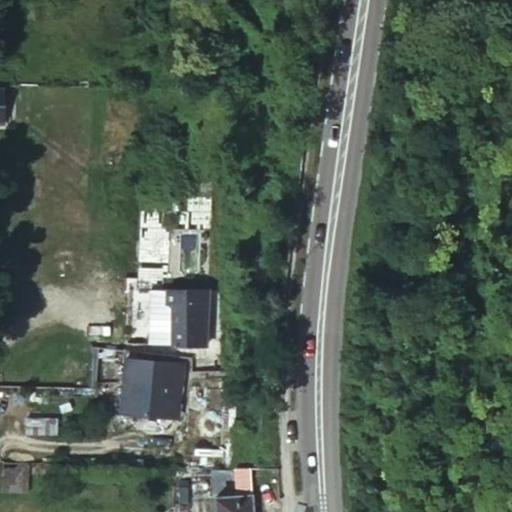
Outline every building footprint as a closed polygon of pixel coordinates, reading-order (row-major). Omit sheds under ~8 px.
[(214,296),(174,298),(168,298),(170,352),(216,351),(214,296)] [(191,368),(130,366),(128,423),(189,424),(191,368)] [(269,398),(286,399),(286,375),(268,376),(269,398)] [(65,433),(35,433),(34,449),(65,449),(65,433)] [(42,476),(17,476),(18,506),(42,505),(42,476)]
